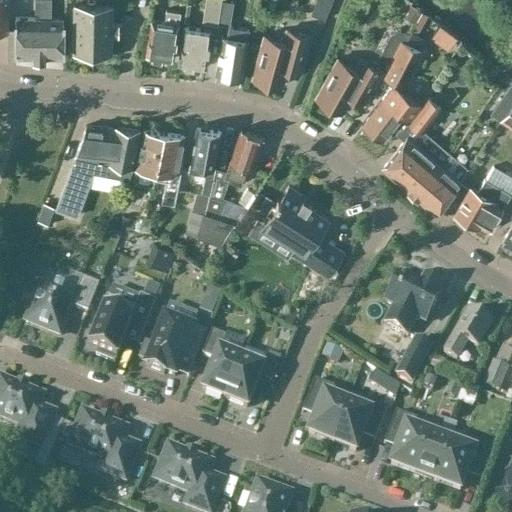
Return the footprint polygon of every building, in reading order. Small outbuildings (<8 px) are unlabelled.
[(39,12),(39,17),(51,17),(50,0),(34,0),(34,12),(39,12)] [(217,25),(219,0),(206,0),(203,23),(217,25)] [(219,0),(217,25),(227,26),(227,25),(232,25),(235,0),(219,0)] [(64,55),(65,3),(55,2),(55,18),(16,17),(15,54),(34,54),(34,57),(45,57),(45,55),(64,55)] [(74,4),(73,49),(111,50),(111,33),(117,33),(117,22),(112,22),(112,5),(74,4)] [(164,21),(150,19),(144,55),(149,55),(150,58),(150,59),(160,60),(160,59),(162,57),(171,59),(177,23),(178,23),(180,11),(166,9),(164,21)] [(177,63),(181,63),(185,67),(190,68),(195,65),(205,66),(210,28),(183,25),(177,63)] [(228,26),(226,36),(222,36),(217,71),(241,75),(248,29),(228,26)] [(250,79),(257,81),(259,84),(272,88),(275,86),(283,88),(287,71),(301,75),(312,35),(285,28),(282,39),(263,33),(250,79)] [(378,71),(402,86),(424,52),(400,37),(378,71)] [(337,57),(315,96),(341,111),(350,96),(362,103),(379,72),(358,61),(355,67),(337,57)] [(361,124),(370,131),(368,133),(377,140),(379,138),(382,140),(400,115),(408,120),(420,104),(419,104),(390,86),(361,124)] [(495,114),(511,125),(511,90),(511,91),(495,114)] [(429,97),(410,122),(421,131),(440,106),(429,97)] [(410,133),(382,167),(407,190),(416,197),(441,166),(434,160),(421,150),(424,146),(416,139),(422,131),(421,131),(410,122),(403,127),(410,133)] [(71,168),(58,202),(78,210),(92,172),(100,174),(129,180),(139,130),(115,127),(115,129),(113,128),(86,125),(70,168),(71,168)] [(209,193),(212,178),(214,166),(220,132),(197,127),(188,174),(204,177),(201,192),(209,193)] [(227,170),(214,166),(212,178),(209,193),(206,207),(221,212),(227,199),(222,197),(230,179),(241,183),(247,167),(252,169),(264,137),(242,129),(227,170)] [(156,170),(164,132),(163,132),(144,130),(136,168),(134,182),(153,186),(155,178),(157,170),(156,170)] [(184,134),(164,132),(156,170),(157,170),(155,178),(166,181),(162,202),(173,204),(174,202),(183,161),(178,161),(184,134)] [(441,166),(416,197),(433,212),(434,210),(463,176),(470,168),(453,153),(441,166)] [(469,186),(453,214),(479,230),(481,227),(489,231),(511,194),(484,179),(477,191),(469,186)] [(290,187),(265,224),(297,244),(292,252),(313,267),(326,275),(342,252),(329,243),(316,234),(326,219),(300,201),(303,196),(290,187)] [(511,206),(509,212),(511,214),(511,225),(503,242),(511,247),(511,206)] [(220,246),(234,225),(192,209),(185,232),(220,246)] [(172,251),(153,243),(146,262),(165,269),(172,251)] [(400,275),(385,303),(393,308),(384,326),(406,338),(416,320),(424,325),(440,296),(437,295),(441,287),(424,278),(420,286),(400,275)] [(35,284),(18,329),(51,342),(63,312),(79,319),(90,291),(73,284),(68,297),(35,284)] [(148,285),(144,296),(155,301),(159,290),(148,285)] [(97,352),(95,357),(114,365),(129,328),(144,334),(156,304),(140,297),(135,309),(107,298),(87,348),(97,352)] [(477,351),(493,324),(469,310),(444,354),(457,362),(467,345),(477,351)] [(182,361),(193,366),(206,335),(192,330),(192,332),(165,321),(146,369),(164,377),(165,375),(175,378),(182,361)] [(211,332),(201,356),(213,361),(201,391),(224,400),(242,357),(245,349),(247,344),(225,335),(224,338),(211,332)] [(415,341),(396,377),(411,385),(430,350),(415,341)] [(327,347),(322,358),(338,365),(342,353),(327,347)] [(242,357),(224,400),(246,409),(258,379),(271,384),(280,360),(267,355),(266,358),(245,349),(242,357)] [(510,371),(506,369),(493,364),(482,386),(500,394),(510,371)] [(0,380),(0,418),(21,427),(16,439),(41,449),(55,415),(39,409),(42,401),(43,398),(0,380)] [(332,444),(349,401),(351,396),(314,382),(307,401),(305,406),(318,411),(308,435),(332,444)] [(349,401),(332,444),(355,454),(364,430),(377,435),(387,410),(374,405),(351,396),(349,401)] [(418,421),(395,412),(387,437),(400,442),(390,466),(459,492),(468,468),(481,473),(491,448),(469,440),(465,449),(451,444),(442,441),(414,431),(418,421)] [(104,461),(99,473),(125,483),(138,449),(122,442),(127,431),(82,414),(69,446),(104,461)] [(444,423),(440,435),(451,439),(456,427),(444,423)] [(185,507),(197,511),(211,511),(224,483),(208,476),(212,465),(168,448),(155,481),(190,495),(185,507)] [(284,511),(291,495),(257,483),(246,511),(284,511)]
